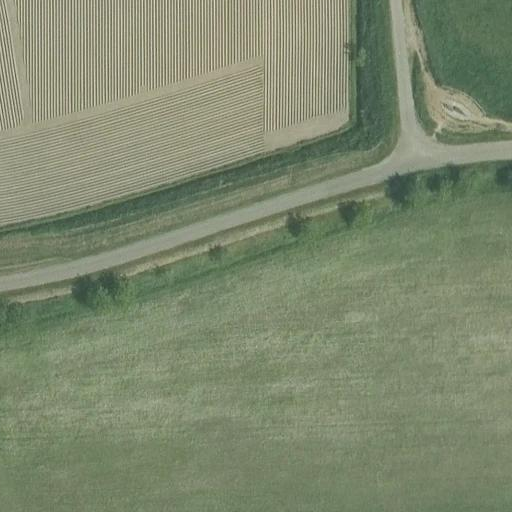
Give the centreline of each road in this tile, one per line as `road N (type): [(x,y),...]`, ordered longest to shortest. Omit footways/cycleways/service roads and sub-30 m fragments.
road 1 (unclassified): [(414,163),(121,256),(0,285)]
road 2 (unclassified): [(414,163),(395,0)]
